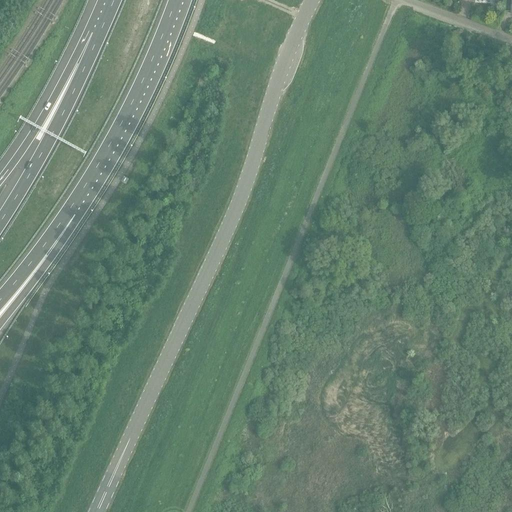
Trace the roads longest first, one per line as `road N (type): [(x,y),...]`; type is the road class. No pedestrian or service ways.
road 1 (unclassified): [(313,0),(290,43),(233,214),(98,511)]
road 2 (motorway): [(69,210),(143,78),(175,0)]
road 3 (motorway): [(99,33),(0,220)]
road 4 (motorway): [(99,33),(0,179)]
road 5 (motorway): [(0,319),(69,210)]
